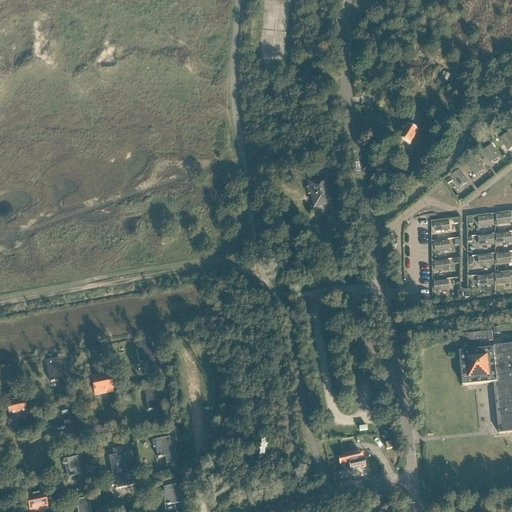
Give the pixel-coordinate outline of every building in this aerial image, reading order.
[(438,85),(444,88),(450,75),(443,72),(441,78),(438,77),(436,84),(438,85)] [(408,126),(407,125),(404,129),(402,128),(399,133),(401,134),(399,139),(409,145),(417,132),(416,131),(422,122),(414,117),(408,126)] [(511,149),(511,138),(509,133),(500,140),(508,152),(511,149)] [(500,158),(491,146),(482,152),(491,165),(500,158)] [(484,171),(475,159),(467,165),(475,177),(484,171)] [(468,183),(460,171),(451,177),(460,189),(468,183)] [(314,208),(329,205),(323,180),(309,183),(314,208)] [(435,187),(418,201),(424,208),(441,195),(435,187)] [(511,224),(511,222),(511,214),(496,216),(497,227),(511,224)] [(495,227),(493,216),(478,218),(479,229),(495,227)] [(511,244),(511,234),(496,235),(497,246),(511,244)] [(495,247),(493,236),(478,237),(480,248),(495,247)] [(451,252),(450,241),(434,243),(435,253),(451,252)] [(511,264),(511,259),(511,254),(496,255),(497,266),(511,264)] [(495,267),(493,256),(478,258),(480,269),(495,267)] [(451,272),(450,261),(435,262),(435,273),(451,272)] [(511,284),(511,274),(495,275),(497,286),(511,284)] [(494,287),(493,276),(477,277),(479,289),(494,287)] [(449,292),(448,281),(434,282),(435,293),(449,292)] [(469,352),(460,352),(463,387),(467,386),(494,384),(499,435),(511,433),(511,345),(502,346),(502,348),(494,349),(481,350),(480,343),(493,342),(492,332),(463,335),(464,345),(468,344),(469,352)] [(151,344),(148,345),(135,347),(139,365),(146,363),(147,369),(156,367),(151,344)] [(58,358),(46,361),(50,384),(58,382),(60,391),(68,389),(66,380),(63,381),(58,358)] [(113,392),(110,379),(109,375),(91,379),(95,395),(113,392)] [(157,391),(155,392),(154,387),(144,389),(148,412),(156,411),(157,417),(162,416),(157,391)] [(14,418),(27,415),(23,393),(18,394),(19,399),(6,402),(8,410),(10,419),(14,418)] [(69,410),(56,413),(53,413),(55,419),(57,430),(60,430),(60,431),(66,430),(68,438),(75,436),(69,410)] [(174,463),(170,439),(167,440),(166,438),(154,441),(158,459),(165,458),(166,464),(174,463)] [(113,456),(108,457),(114,482),(111,483),(111,487),(115,486),(115,489),(133,486),(127,459),(132,458),(129,446),(112,450),(113,456)] [(360,453),(338,458),(340,465),(348,463),(350,472),(365,468),(363,459),(361,460),(360,453)] [(70,477),(70,478),(78,476),(79,481),(87,479),(85,470),(82,471),(79,457),(63,460),(64,465),(65,465),(67,475),(67,477),(70,477)] [(178,485),(163,488),(164,493),(162,494),(165,506),(167,505),(167,506),(182,503),(178,485)] [(39,489),(40,493),(26,496),(29,509),(29,511),(38,511),(48,510),(43,488),(39,489)] [(85,499),(75,501),(77,511),(90,511),(89,504),(86,505),(85,499)]
